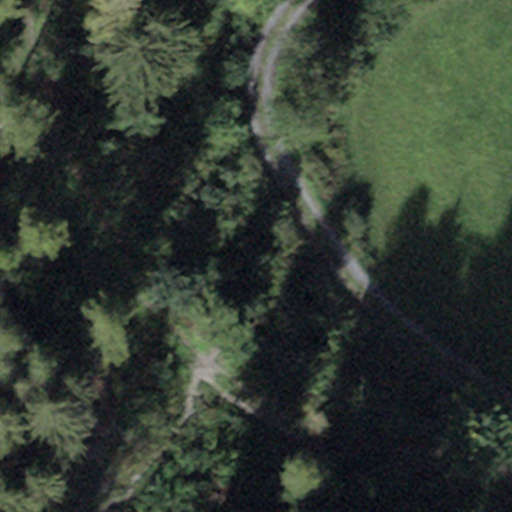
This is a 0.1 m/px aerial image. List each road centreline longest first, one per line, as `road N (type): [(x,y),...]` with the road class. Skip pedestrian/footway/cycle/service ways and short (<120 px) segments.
road 1 (track): [(511,471),(412,465),(287,433),(174,338),(127,293),(86,234),(54,160),(18,0)]
road 2 (track): [(293,0),(269,36),(257,85),(271,149),(353,283),(511,411)]
